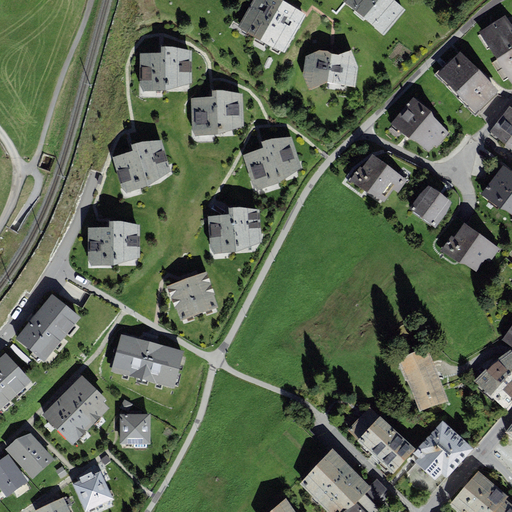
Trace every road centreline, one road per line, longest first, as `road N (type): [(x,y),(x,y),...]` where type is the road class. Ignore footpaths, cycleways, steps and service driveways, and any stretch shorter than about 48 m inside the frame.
road 1 (residential): [(0,343),(54,265),(95,173)]
road 2 (residential): [(323,422),(414,511)]
road 3 (residential): [(511,98),(459,168),(469,203)]
